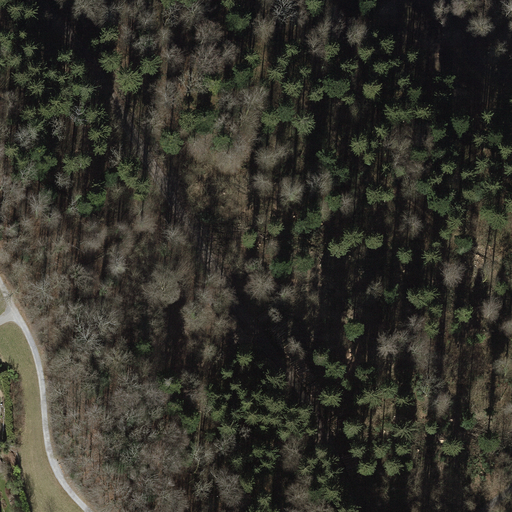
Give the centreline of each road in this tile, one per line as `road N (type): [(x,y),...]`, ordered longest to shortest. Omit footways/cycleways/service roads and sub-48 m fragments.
road 1 (track): [(36,0),(64,25),(143,147),(364,511)]
road 2 (track): [(15,312),(36,358),(50,458),(89,511)]
